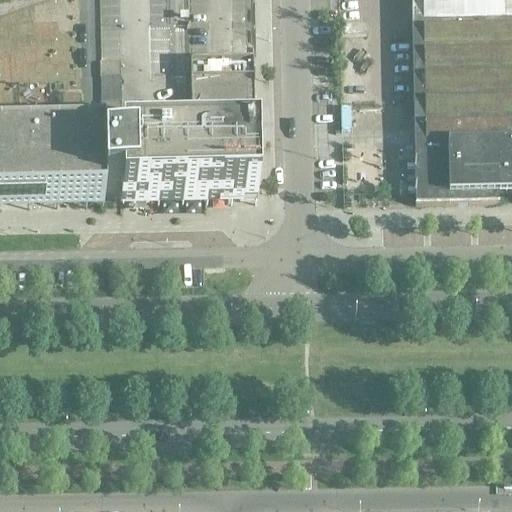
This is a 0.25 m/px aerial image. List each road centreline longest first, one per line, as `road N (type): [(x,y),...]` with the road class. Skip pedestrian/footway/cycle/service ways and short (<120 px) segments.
road 1 (primary): [(0,437),(511,427)]
road 2 (unclassified): [(0,509),(311,504)]
road 3 (primary): [(304,307),(0,312)]
road 4 (unclassified): [(297,258),(0,263)]
road 5 (unclassified): [(297,258),(290,0)]
road 6 (unclassified): [(511,256),(297,258)]
road 7 (primary): [(511,303),(304,307)]
road 8 (unclassified): [(311,504),(511,499)]
